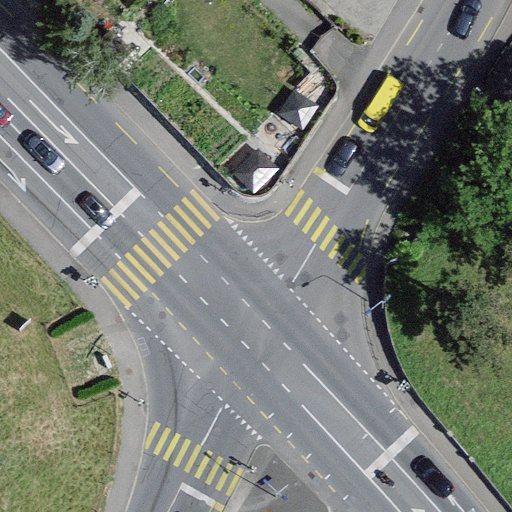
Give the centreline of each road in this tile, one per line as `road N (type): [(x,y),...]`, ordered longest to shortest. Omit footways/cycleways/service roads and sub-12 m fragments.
road 1 (unclassified): [(251,337),(350,188),(456,0)]
road 2 (primary): [(0,75),(251,337)]
road 3 (primary): [(251,337),(409,511)]
road 4 (tertiary): [(167,511),(251,337)]
